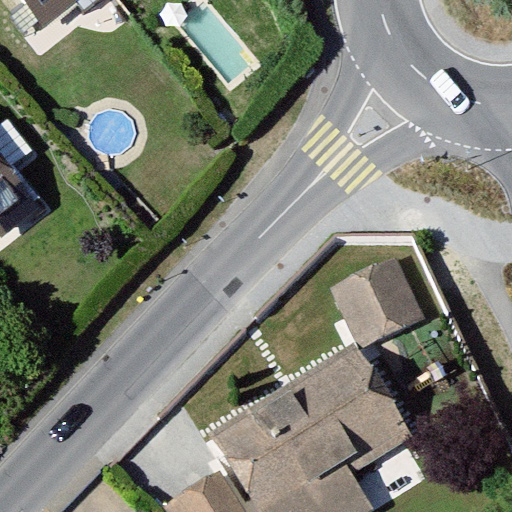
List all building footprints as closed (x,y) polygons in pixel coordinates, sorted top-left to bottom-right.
[(21,0),(46,31),(82,2),(80,0),(21,0)] [(0,243),(2,246),(43,213),(0,157),(0,243)] [(395,259),(331,290),(361,350),(424,319),(395,259)] [(354,345),(209,435),(257,511),(366,511),(371,509),(351,479),(414,440),(354,345)] [(243,511),(220,474),(161,507),(166,511),(243,511)]
